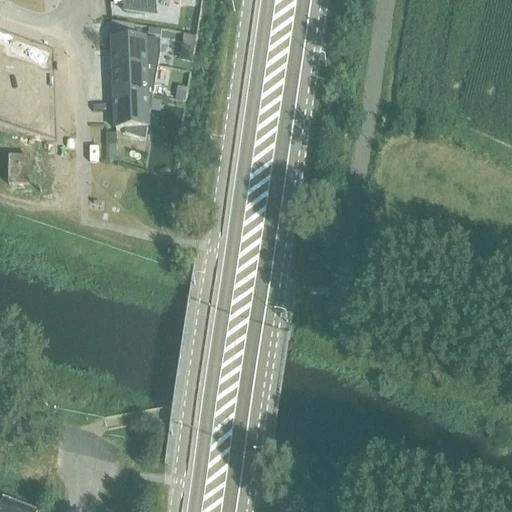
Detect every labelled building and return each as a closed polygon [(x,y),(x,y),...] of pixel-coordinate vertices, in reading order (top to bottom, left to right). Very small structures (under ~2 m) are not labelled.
[(114,0),(115,5),(122,4),(123,13),(157,19),(155,0),(114,0)] [(113,40),(135,40),(135,28),(113,23),(113,40)] [(148,42),(161,43),(162,31),(149,29),(148,40),(148,42)] [(184,36),(180,62),(191,64),(196,38),(184,36)] [(135,40),(113,40),(114,71),(158,71),(161,43),(148,42),(148,40),(135,40)] [(158,71),(114,71),(115,98),(154,97),(158,71)] [(154,97),(115,98),(116,131),(125,131),(125,136),(146,142),(148,130),(151,129),(151,117),(154,97)] [(116,135),(109,136),(109,162),(117,162),(116,135)] [(30,159),(10,158),(9,186),(29,187),(30,159)] [(29,511),(0,500),(0,511),(29,511)]
